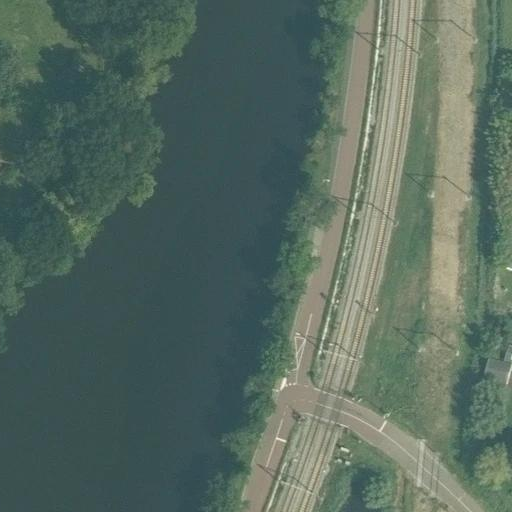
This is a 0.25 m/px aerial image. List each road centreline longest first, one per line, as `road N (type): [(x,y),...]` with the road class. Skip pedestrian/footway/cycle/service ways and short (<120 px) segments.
road 1 (unclassified): [(290,395),(339,199),(366,0)]
road 2 (unclassified): [(468,511),(384,436),(290,395)]
road 3 (unclassified): [(251,511),(290,395)]
